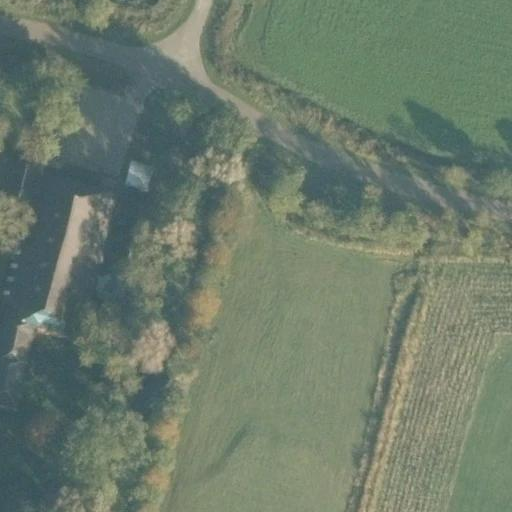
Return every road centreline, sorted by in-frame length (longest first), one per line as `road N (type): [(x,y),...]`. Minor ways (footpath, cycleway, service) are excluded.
road 1 (unclassified): [(158,69),(361,171),(511,212)]
road 2 (unclassified): [(158,69),(0,27)]
